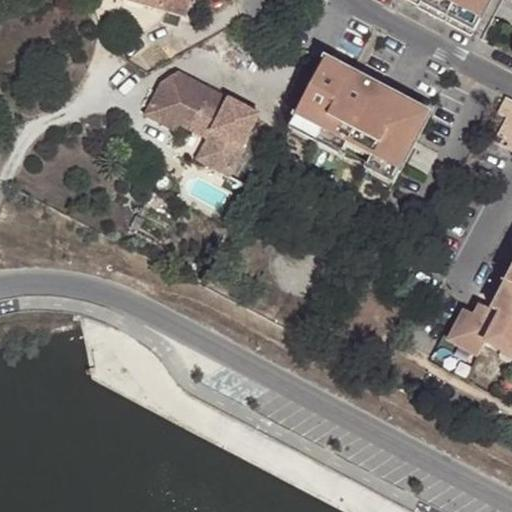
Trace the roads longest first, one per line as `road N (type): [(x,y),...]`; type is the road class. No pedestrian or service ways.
road 1 (unclassified): [(0,287),(69,283),(119,298),(511,501)]
road 2 (residential): [(353,0),(511,88)]
